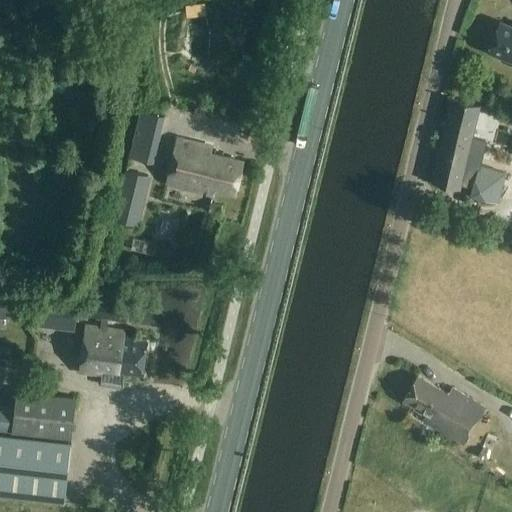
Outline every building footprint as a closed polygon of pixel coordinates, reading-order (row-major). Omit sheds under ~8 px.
[(511,27),(500,23),(488,51),(511,60),(511,27)] [(470,195),(498,202),(505,173),(478,166),(485,142),(471,138),(480,105),(451,98),(431,182),(470,192),(470,195)] [(140,111),(129,157),(152,163),(163,116),(140,111)] [(234,194),(242,162),(210,154),(212,147),(177,138),(165,184),(213,196),(215,189),(234,194)] [(126,171),(114,219),(137,224),(149,176),(126,171)] [(222,206),(211,203),(209,214),(219,217),(222,206)] [(163,246),(161,257),(170,260),(173,249),(163,246)] [(35,295),(31,325),(74,330),(78,301),(35,295)] [(142,375),(146,340),(124,337),(125,331),(106,329),(107,318),(126,321),(127,311),(115,309),(116,299),(114,299),(93,296),(90,316),(101,318),(100,328),(85,326),(79,372),(101,375),(102,369),(142,375)] [(0,319),(6,320),(8,300),(0,299),(0,319)] [(418,375),(403,401),(412,406),(427,414),(423,420),(464,444),(486,408),(452,388),(449,393),(418,375)] [(10,430),(70,438),(75,398),(15,390),(10,430)] [(0,432),(0,495),(64,503),(72,441),(0,432)]
